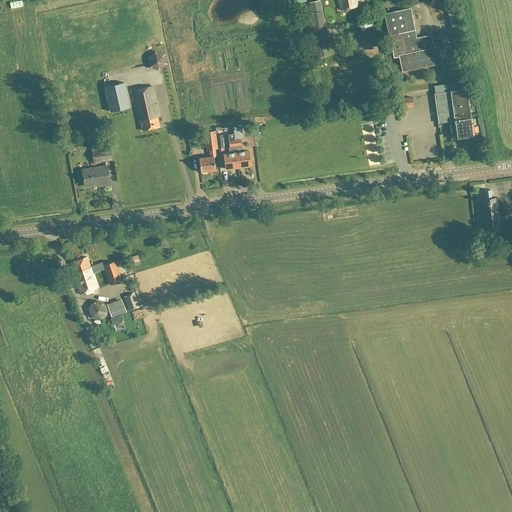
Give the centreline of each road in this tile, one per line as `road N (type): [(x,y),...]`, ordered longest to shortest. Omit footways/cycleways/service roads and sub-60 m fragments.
road 1 (tertiary): [(0,238),(511,167)]
road 2 (unknown): [(405,182),(382,68),(366,45),(350,47)]
road 3 (unknown): [(200,210),(155,80)]
